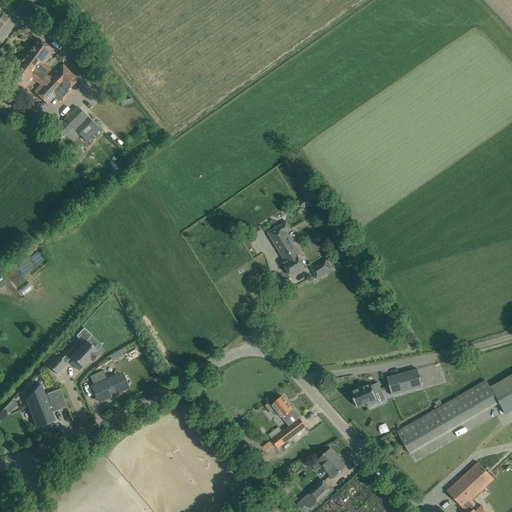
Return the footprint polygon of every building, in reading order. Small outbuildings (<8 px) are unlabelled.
[(23,59),(46,76),(49,72),(42,67),(54,51),(38,39),(23,59)] [(46,76),(23,59),(8,79),(22,89),(31,77),(33,79),(34,77),(41,82),(46,76)] [(67,90),(67,89),(69,88),(70,89),(78,80),(62,65),(52,75),(67,90)] [(50,77),(49,76),(34,91),(47,105),(55,97),(61,103),(71,93),(67,89),(67,90),(52,75),(50,77)] [(77,107),(57,127),(66,137),(73,129),(87,142),(99,130),(77,107)] [(79,150),(68,162),(72,166),(83,154),(79,150)] [(299,202),(303,208),(318,199),(314,193),(299,202)] [(291,229),(286,221),(281,224),(267,232),(286,263),(284,264),(291,276),(305,268),(298,256),(300,255),(286,232),(291,229)] [(310,269),(317,280),(332,270),(326,259),(310,269)] [(57,356),(48,366),(56,375),(66,364),(65,364),(66,364),(71,358),(73,360),(70,363),(79,371),(83,366),(88,360),(89,359),(92,362),(98,355),(96,352),(97,352),(86,342),(92,336),(84,328),(76,336),(84,344),(76,352),(72,349),(61,360),(57,356)] [(120,351),(114,354),(117,359),(123,356),(120,351)] [(407,391),(406,387),(421,383),(418,369),(387,378),(392,395),(407,391)] [(91,387),(95,395),(97,394),(101,403),(114,397),(114,395),(123,391),(116,376),(107,380),(102,371),(89,377),(94,386),(91,387)] [(511,371),(489,382),(490,385),(398,425),(412,457),(417,455),(418,456),(470,433),(467,427),(463,429),(460,423),(503,404),(507,413),(511,411),(511,371)] [(357,390),(351,392),(357,407),(367,403),(369,407),(378,403),(377,401),(374,394),(381,391),(378,383),(371,386),(370,384),(364,387),(363,385),(357,388),(357,390)] [(54,411),(66,406),(66,408),(67,407),(60,389),(59,389),(60,390),(47,395),(47,394),(46,394),(47,395),(45,396),(40,384),(40,385),(40,386),(26,401),(26,400),(25,400),(37,429),(36,426),(53,420),(54,422),(55,422),(51,412),(53,412),(54,413),(54,412),(54,411)] [(273,443),(278,449),(306,426),(283,397),(277,401),(275,399),(266,406),(273,415),(277,412),(289,427),(267,445),(268,447),(273,443)] [(11,413),(20,405),(15,399),(6,408),(11,413)] [(331,448),(318,460),(334,478),(346,467),(345,466),(340,461),(342,459),(341,459),(331,448)] [(477,464),(447,492),(465,511),(488,511),(482,505),(479,508),(472,500),(493,480),(477,464)] [(322,479),(307,494),(316,504),(332,489),(322,479)]
